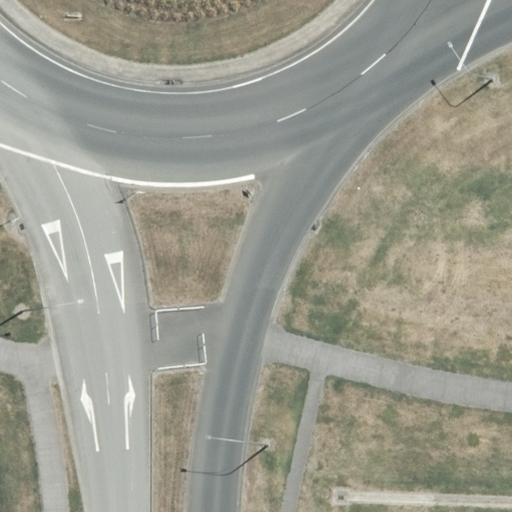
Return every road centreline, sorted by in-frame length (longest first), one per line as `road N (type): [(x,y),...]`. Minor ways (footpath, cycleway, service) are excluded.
road 1 (tertiary): [(115,511),(82,234),(54,162),(9,88)]
road 2 (tertiary): [(308,108),(296,172),(234,343),(211,511)]
road 3 (secondary): [(308,108),(236,133),(159,139),(85,123),(9,88)]
road 4 (secondary): [(411,15),(384,50),(308,108)]
